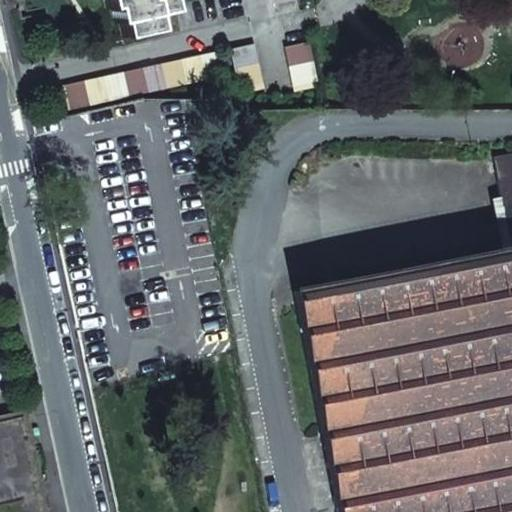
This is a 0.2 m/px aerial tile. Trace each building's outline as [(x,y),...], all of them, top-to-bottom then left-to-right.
[(104,0),(106,9),(111,8),(114,23),(119,22),(123,37),(157,30),(153,15),(172,11),(169,0),(104,0)] [(282,46),(293,92),(318,86),(308,41),(282,46)] [(229,49),(239,94),(264,88),(254,44),(229,49)] [(62,85),(67,110),(225,75),(220,51),(62,85)] [(511,249),(511,152),(493,157),(511,250),(511,249)] [(511,511),(511,249),(511,250),(293,291),(335,511),(511,511)] [(0,511),(48,511),(26,409),(0,414),(0,511)]
